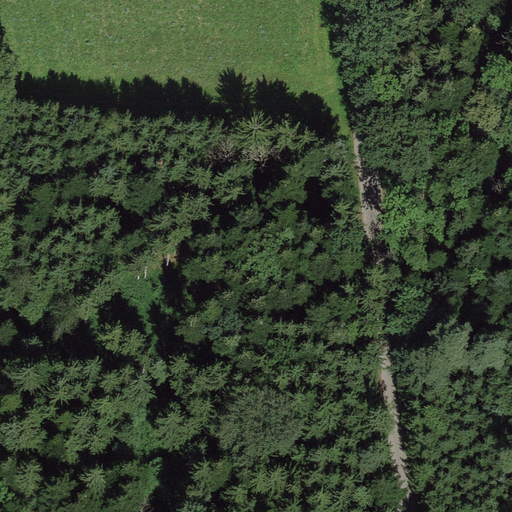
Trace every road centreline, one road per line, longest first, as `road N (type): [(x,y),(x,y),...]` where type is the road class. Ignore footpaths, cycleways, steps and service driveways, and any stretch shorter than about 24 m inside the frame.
road 1 (residential): [(353,0),(407,511)]
road 2 (track): [(511,210),(372,193)]
